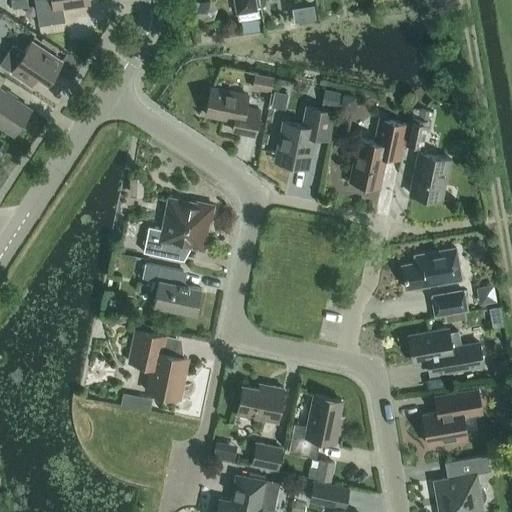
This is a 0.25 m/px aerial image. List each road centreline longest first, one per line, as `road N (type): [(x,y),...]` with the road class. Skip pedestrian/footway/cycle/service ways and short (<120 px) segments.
road 1 (track): [(460,0),(511,295)]
road 2 (residential): [(343,364),(378,235),(372,224),(251,202)]
road 3 (residential): [(343,364),(227,342),(251,202)]
road 4 (residential): [(251,202),(239,183),(110,94)]
road 5 (tertiary): [(16,234),(110,94)]
road 6 (residential): [(398,511),(376,385),(343,364)]
